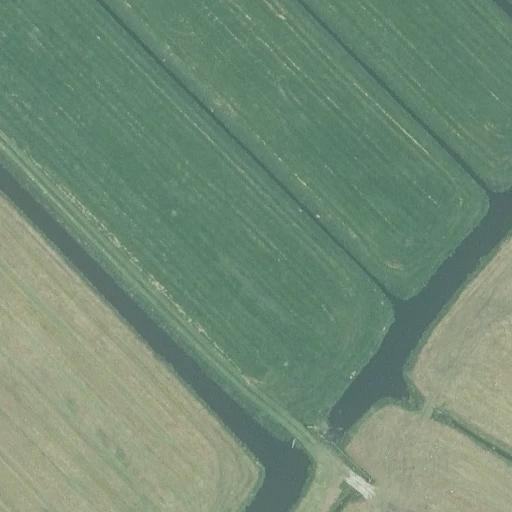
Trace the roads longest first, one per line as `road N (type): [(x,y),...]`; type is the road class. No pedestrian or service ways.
road 1 (track): [(0,137),(240,383),(335,467),(300,511)]
road 2 (track): [(424,424),(511,270)]
